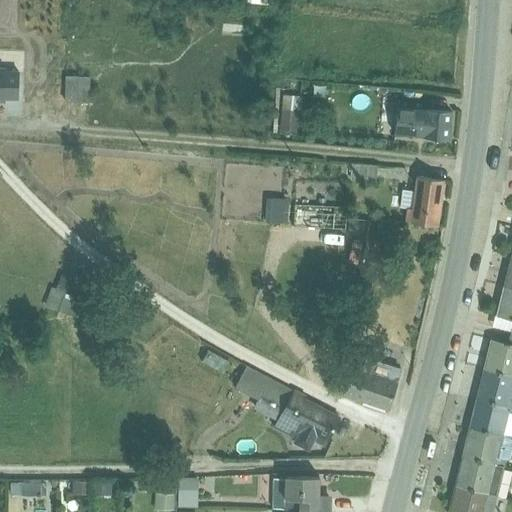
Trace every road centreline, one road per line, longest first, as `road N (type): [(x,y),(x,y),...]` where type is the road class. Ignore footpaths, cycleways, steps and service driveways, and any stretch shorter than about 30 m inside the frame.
road 1 (residential): [(0,170),(71,239),(208,335),(415,439)]
road 2 (track): [(0,135),(474,167)]
road 3 (tertiary): [(490,0),(470,209),(415,439)]
road 4 (track): [(0,471),(407,470)]
